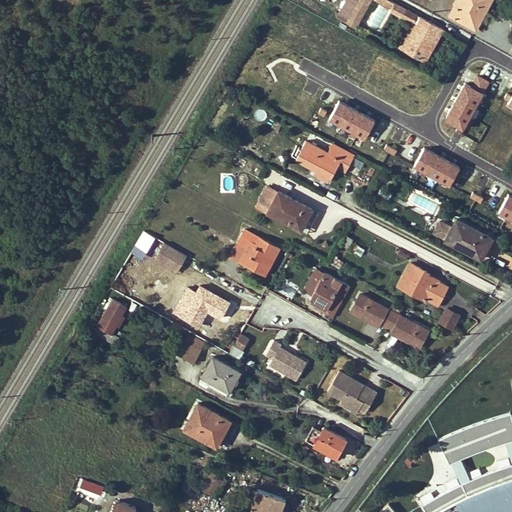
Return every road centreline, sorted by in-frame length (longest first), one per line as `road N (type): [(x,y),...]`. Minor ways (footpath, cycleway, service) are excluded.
road 1 (residential): [(332,511),(415,405),(511,303)]
road 2 (unknown): [(223,263),(428,391)]
